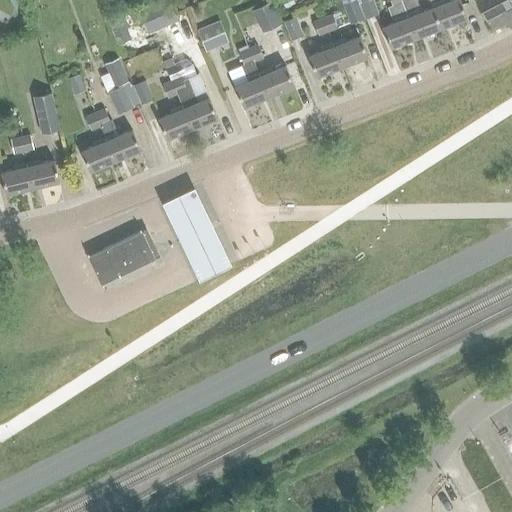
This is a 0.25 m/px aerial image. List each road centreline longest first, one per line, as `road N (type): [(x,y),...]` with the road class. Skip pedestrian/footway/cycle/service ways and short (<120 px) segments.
road 1 (tertiary): [(511,240),(0,495)]
road 2 (residential): [(0,236),(96,211),(511,44)]
road 3 (unclassified): [(395,511),(468,414),(511,386)]
